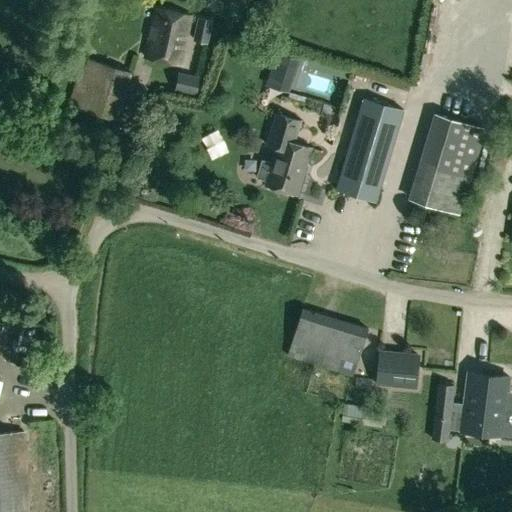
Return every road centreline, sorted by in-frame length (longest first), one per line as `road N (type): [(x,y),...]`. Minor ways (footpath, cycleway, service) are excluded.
road 1 (unclassified): [(511,306),(424,296),(137,218),(109,218),(85,241),(60,288)]
road 2 (unknown): [(357,278),(459,0)]
road 3 (unclassified): [(74,511),(60,288)]
